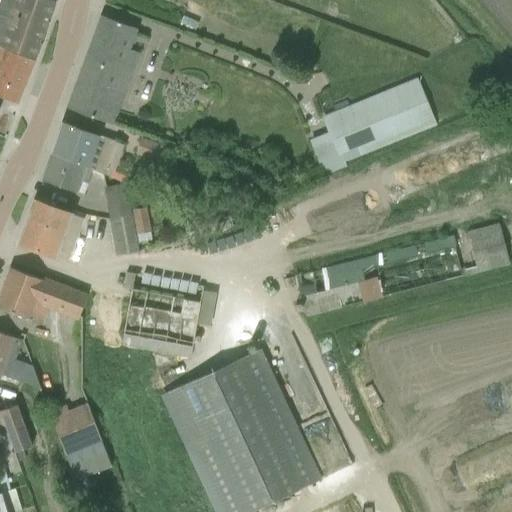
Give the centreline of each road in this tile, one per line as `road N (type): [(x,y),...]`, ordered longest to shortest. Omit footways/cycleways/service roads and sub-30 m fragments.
road 1 (unknown): [(272,305),(181,260),(75,267),(0,244)]
road 2 (tertiary): [(0,206),(31,141),(76,0)]
